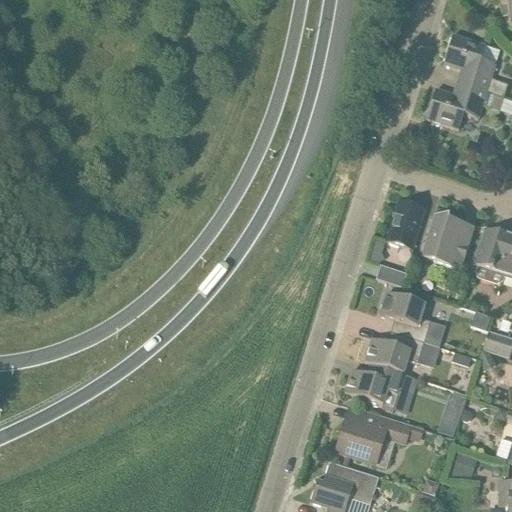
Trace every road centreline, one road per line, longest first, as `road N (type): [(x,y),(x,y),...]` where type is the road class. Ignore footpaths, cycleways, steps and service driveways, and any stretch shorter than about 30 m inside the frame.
road 1 (trunk): [(0,436),(138,358),(186,317),(246,243),(298,132),(329,0)]
road 2 (trunk): [(301,0),(278,102),(206,239),(125,317),(59,350),(0,364)]
road 3 (residential): [(266,511),(375,169)]
road 4 (residential): [(427,0),(375,169)]
road 5 (residential): [(511,199),(480,204),(375,169)]
